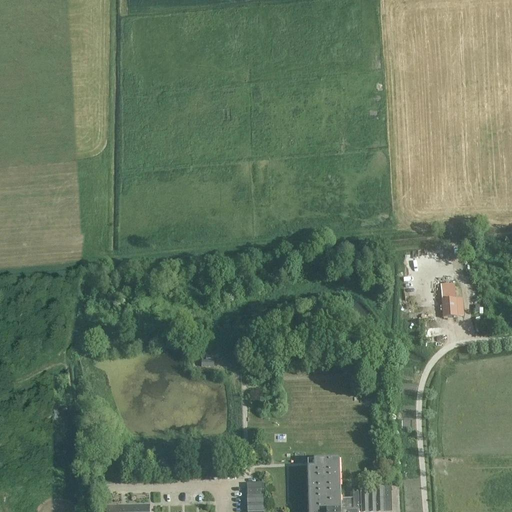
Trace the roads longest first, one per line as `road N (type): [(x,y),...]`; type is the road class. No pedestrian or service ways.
road 1 (residential): [(425,511),(424,373),(446,351),(511,340)]
road 2 (residential): [(107,488),(219,485),(220,511)]
